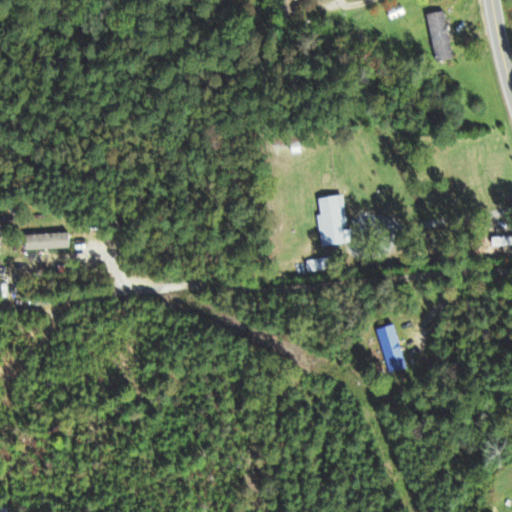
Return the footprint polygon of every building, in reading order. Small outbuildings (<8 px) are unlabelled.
[(282,0),(285,18),(296,17),(293,0),(282,0)] [(424,14),(435,61),(452,57),(442,10),(424,14)] [(321,246),(344,242),(342,226),(346,226),(341,194),(317,198),(319,215),(316,215),(321,246)] [(24,250),(67,248),(67,233),(24,234),(24,250)] [(511,245),(511,236),(490,237),(490,246),(511,245)] [(406,368),(392,324),(375,329),(389,373),(406,368)]
